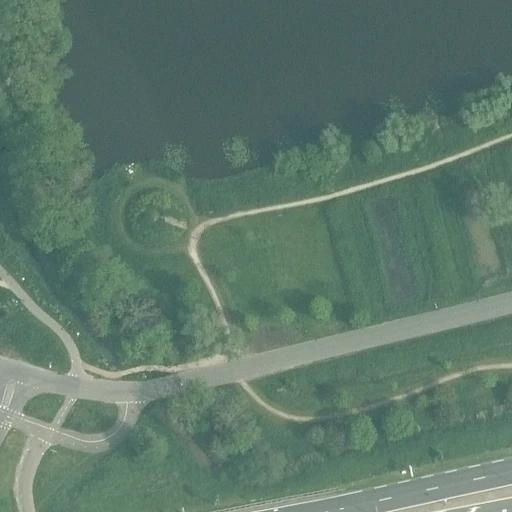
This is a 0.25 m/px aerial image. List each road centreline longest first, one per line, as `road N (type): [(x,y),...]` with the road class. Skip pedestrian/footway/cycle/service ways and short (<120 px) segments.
road 1 (unclassified): [(497,307),(140,392),(74,389),(20,375)]
road 2 (primary): [(511,473),(335,511)]
